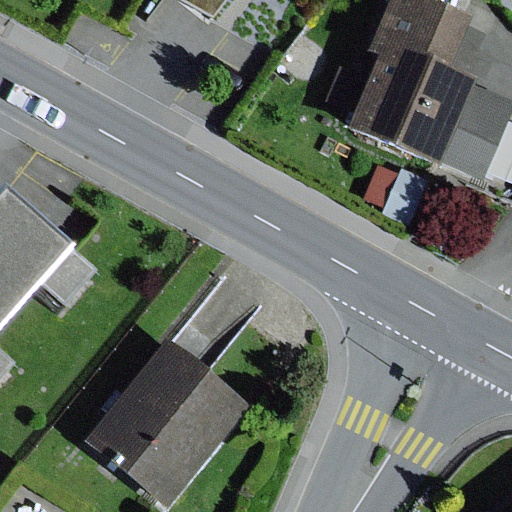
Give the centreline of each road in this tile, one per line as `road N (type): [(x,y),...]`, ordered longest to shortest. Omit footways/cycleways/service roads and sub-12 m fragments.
road 1 (primary): [(462,332),(0,76)]
road 2 (tertiary): [(462,332),(425,375),(349,511)]
